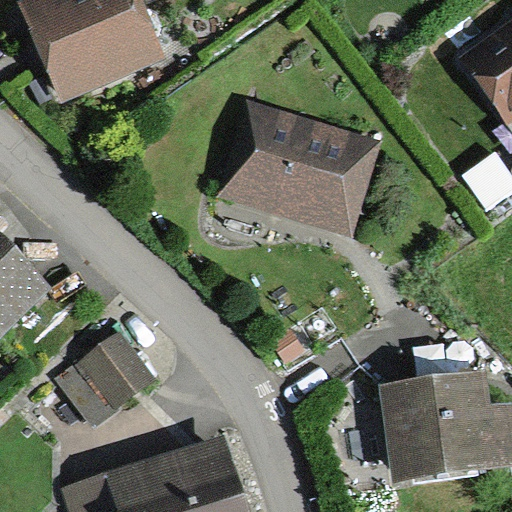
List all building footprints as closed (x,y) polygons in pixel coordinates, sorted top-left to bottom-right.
[(139,0),(21,0),(15,3),(60,102),(164,56),(139,0)] [(511,27),(463,61),(511,131),(511,27)] [(217,194),(352,236),(382,140),(247,99),(217,194)] [(511,176),(495,153),(464,175),(489,210),(511,193),(511,176)] [(0,317),(24,296),(0,270),(0,317)] [(142,386),(112,343),(48,389),(79,431),(142,386)] [(396,483),(511,466),(511,418),(509,401),(492,403),(487,369),(381,384),(396,483)] [(245,511),(222,437),(62,487),(69,511),(245,511)]
